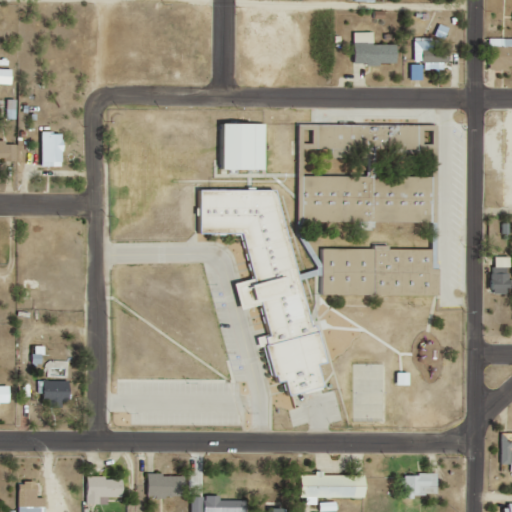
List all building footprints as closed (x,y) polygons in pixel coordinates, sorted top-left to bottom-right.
[(448,26),(438,22),(432,34),(443,39),(448,26)] [(366,32),(345,32),(346,64),(390,63),(390,43),(366,43),(366,32)] [(481,70),(511,70),(511,38),(481,38),(481,70)] [(408,61),(417,61),(417,68),(441,68),(441,44),(408,44),(408,61)] [(409,79),(420,79),(420,64),(409,64),(409,79)] [(0,82),(10,83),(11,68),(0,67),(0,82)] [(153,121),(153,140),(200,140),(200,121),(153,121)] [(210,169),(258,169),(258,123),(210,123),(210,169)] [(427,148),(428,124),(291,123),(290,148),(427,148)] [(127,170),(145,170),(145,124),(127,124),(127,170)] [(270,124),(270,168),(289,168),(289,124),(270,124)] [(35,161),(54,161),(54,133),(35,133),(35,161)] [(0,162),(12,162),(12,140),(0,140),(0,162)] [(200,173),(200,155),(154,155),(154,173),(200,173)] [(426,222),(427,173),(290,171),(290,220),(426,222)] [(269,189),(190,189),(190,232),(231,232),(243,279),(225,283),(230,309),(251,305),(257,335),(251,336),(261,383),(273,381),(276,395),(312,388),(307,364),(308,364),(269,189)] [(312,294),(429,295),(429,248),(313,247),(312,294)] [(504,255),(485,255),(485,293),(504,293),(504,255)] [(394,384),(407,385),(408,372),(394,372),(394,384)] [(60,380),(35,380),(35,407),(60,407),(60,380)] [(511,433),(493,433),(493,463),(511,463),(511,433)] [(177,473),(139,473),(139,496),(177,496),(177,473)] [(358,473),(291,473),(291,497),(358,497),(358,473)] [(431,474),(397,474),(397,495),(431,495),(431,474)] [(94,496),(116,497),(116,477),(79,476),(78,504),(94,504),(94,496)] [(38,511),(38,495),(32,495),(32,481),(11,481),(11,511),(38,511)] [(196,499),(196,511),(240,511),(240,499),(196,499)] [(318,511),(335,510),(334,501),(317,502),(318,511)] [(511,511),(511,503),(501,503),(500,511),(511,511)]
